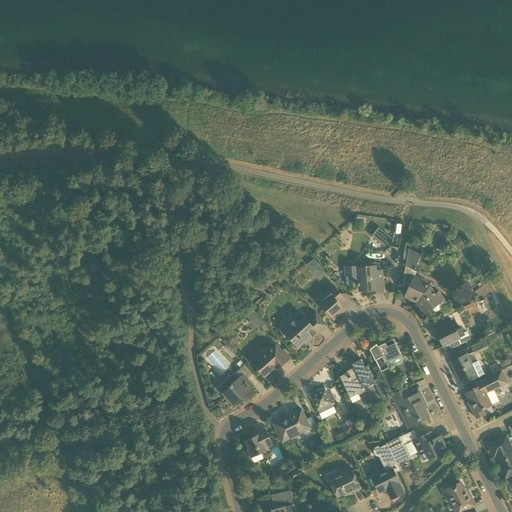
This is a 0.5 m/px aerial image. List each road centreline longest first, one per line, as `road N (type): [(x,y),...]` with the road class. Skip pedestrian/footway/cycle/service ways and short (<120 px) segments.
road 1 (residential): [(221,437),(206,411),(192,344),(161,149)]
road 2 (residential): [(390,311),(359,321),(221,437)]
road 3 (residential): [(469,443),(408,322),(390,311)]
